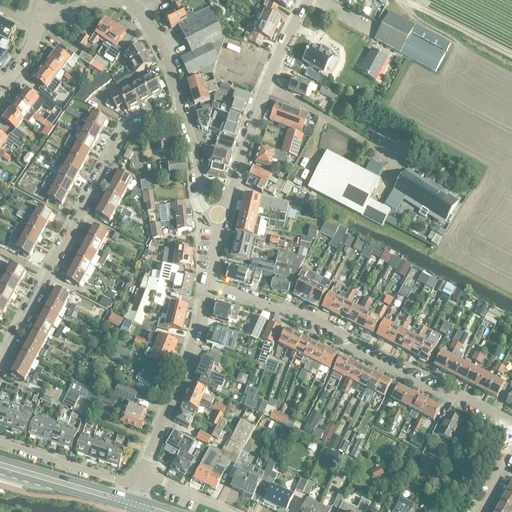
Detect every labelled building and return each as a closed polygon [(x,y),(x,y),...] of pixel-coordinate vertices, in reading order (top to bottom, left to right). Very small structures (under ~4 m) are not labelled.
[(292,0),(273,0),(286,9),(292,0)] [(260,23),(276,30),(281,19),(274,16),(278,7),(266,1),(263,7),(267,9),(265,12),(260,23)] [(213,15),(211,8),(193,17),(191,12),(185,16),(180,5),(172,9),(174,13),(165,17),(171,29),(185,22),(188,28),(213,15)] [(374,39),(400,53),(435,72),(445,54),(410,35),(411,33),(446,52),(450,44),(415,25),(389,12),(374,39)] [(225,38),(213,15),(188,28),(181,31),(192,54),(181,60),(189,77),(198,72),(213,74),(225,38)] [(89,39),(88,42),(92,44),(96,44),(100,38),(105,42),(115,27),(105,20),(96,34),(94,32),(89,39)] [(14,27),(3,22),(0,29),(0,39),(1,40),(0,42),(0,68),(1,69),(10,57),(3,52),(8,42),(7,41),(11,34),(12,35),(15,30),(13,29),(14,27)] [(249,36),(247,41),(259,47),(264,38),(270,42),(276,30),(260,23),(253,38),(249,36)] [(115,27),(105,42),(102,46),(108,50),(105,54),(115,60),(121,52),(116,48),(125,34),(115,27)] [(84,47),(88,42),(89,39),(83,35),(78,43),(84,47)] [(125,55),(131,64),(147,55),(142,45),(125,55)] [(330,53),(323,48),(320,52),(311,47),(302,62),(324,75),(333,60),(328,57),(330,53)] [(74,65),(79,59),(67,50),(63,55),(57,50),(49,60),(62,70),(70,61),(74,65)] [(360,73),(376,81),(388,59),(372,50),(360,73)] [(89,66),(93,60),(82,53),(79,59),(89,66)] [(131,64),(136,74),(153,65),(147,55),(131,64)] [(49,60),(42,70),(55,80),(62,70),(49,60)] [(34,80),(42,86),(38,90),(53,102),(57,97),(47,90),(55,80),(42,70),(34,80)] [(105,72),(102,74),(100,75),(107,84),(112,81),(105,72)] [(69,82),(73,78),(67,73),(64,78),(69,82)] [(152,74),(141,80),(151,99),(162,92),(152,74)] [(95,79),(102,88),(107,84),(100,75),(95,79)] [(188,82),(191,93),(222,84),(223,82),(218,78),(212,75),(214,82),(205,84),(203,78),(188,82)] [(320,78),(313,75),(310,80),(317,84),(320,78)] [(288,91),(306,98),(309,91),(315,93),(317,88),(311,85),(294,78),(288,91)] [(95,79),(91,82),(97,92),(102,88),(95,79)] [(141,80),(130,87),(140,105),(151,99),(141,80)] [(91,82),(86,86),(93,95),(97,92),(91,82)] [(208,93),(218,91),(222,84),(191,93),(194,105),(210,100),(208,93)] [(251,97),(236,92),(234,98),(228,96),(231,87),(222,84),(218,91),(216,96),(247,106),(248,107),(251,97)] [(93,95),(86,86),(84,87),(80,92),(89,100),(93,95)] [(140,105),(130,87),(111,97),(117,109),(125,105),(129,111),(140,105)] [(335,102),(338,96),(322,87),(319,93),(335,102)] [(55,107),(40,95),(36,99),(25,90),(18,100),(32,110),(36,105),(45,113),(48,109),(51,111),(55,107)] [(75,99),(83,103),(85,104),(89,100),(80,92),(75,99)] [(244,117),(247,106),(216,96),(214,100),(231,106),(229,112),(244,117)] [(10,110),(24,121),(28,124),(32,119),(33,118),(42,125),(45,121),(32,110),(18,100),(10,110)] [(270,121),(302,133),(309,115),(277,103),(270,121)] [(207,111),(210,112),(212,108),(213,104),(201,107),(202,113),(207,111)] [(2,120),(16,131),(24,121),(10,110),(2,120)] [(212,113),(210,112),(207,111),(202,113),(197,114),(201,128),(208,130),(209,127),(221,131),(222,128),(223,124),(216,122),(215,122),(210,121),(212,113)] [(218,115),(212,113),(210,121),(215,122),(216,122),(223,124),(239,130),(242,120),(228,116),(226,121),(217,118),(218,115)] [(51,114),(46,121),(52,126),(57,119),(51,114)] [(81,114),(77,120),(82,122),(88,125),(101,133),(108,121),(94,114),(91,119),(81,114)] [(223,124),(222,128),(223,129),(221,135),(237,140),(240,130),(239,130),(223,124)] [(88,125),(82,135),(96,142),(101,133),(88,125)] [(297,159),(301,143),(303,136),(288,131),(281,154),(260,147),(258,155),(255,156),(254,160),(255,162),(255,163),(271,168),(273,161),(284,164),(287,156),(297,159)] [(216,148),(217,148),(229,152),(232,153),(237,140),(221,135),(220,134),(216,148)] [(0,150),(1,151),(5,146),(11,150),(14,146),(20,150),(25,145),(10,135),(7,140),(0,135),(0,150)] [(82,135),(77,146),(90,153),(96,142),(82,135)] [(157,153),(167,152),(165,136),(155,137),(157,153)] [(85,164),(90,153),(77,146),(71,156),(85,164)] [(229,154),(229,152),(217,148),(216,150),(213,149),(209,165),(206,175),(213,177),(226,180),(229,168),(228,168),(229,163),(231,161),(232,158),(231,157),(231,155),(229,154)] [(129,161),(133,154),(127,151),(124,158),(129,161)] [(308,188),(361,216),(370,199),(370,198),(379,180),(327,152),(317,170),(318,170),(308,188)] [(2,158),(8,162),(11,158),(6,154),(2,158)] [(65,167),(79,175),(85,164),(71,156),(65,167)] [(378,176),(383,166),(371,159),(365,169),(378,176)] [(169,176),(186,174),(185,161),(160,164),(160,173),(168,172),(169,176)] [(73,185),(79,175),(65,167),(60,178),(73,185)] [(280,193),(285,184),(253,168),(248,177),(256,181),(252,188),(262,193),(263,190),(264,191),(273,196),(276,191),(280,193)] [(118,172),(113,183),(127,190),(133,180),(124,175),(125,173),(120,171),(119,172),(118,172)] [(394,190),(384,205),(395,212),(404,197),(411,201),(446,222),(447,220),(449,222),(452,217),(450,216),(458,202),(458,201),(447,194),(445,198),(404,173),(393,190),(394,190)] [(68,196),(73,185),(60,178),(57,183),(43,175),(40,181),(44,183),(48,185),(54,188),(54,189),(68,196)] [(142,199),(143,199),(143,204),(145,204),(154,202),(153,192),(152,192),(150,180),(140,182),(141,190),(142,199)] [(287,197),(293,185),(287,182),(281,194),(287,197)] [(121,201),(127,190),(113,183),(107,194),(121,201)] [(143,199),(142,199),(141,190),(139,190),(135,188),(132,193),(136,196),(143,199)] [(54,189),(48,199),(62,207),(68,196),(54,189)] [(129,219),(132,213),(123,209),(123,210),(118,207),(121,201),(107,194),(101,204),(115,212),(120,214),(124,217),(129,219)] [(245,195),(241,214),(269,221),(271,216),(263,214),(264,210),(280,214),(278,223),(284,224),(289,205),(245,195)] [(301,209),(304,201),(296,199),(294,207),(301,209)] [(381,226),(384,218),(390,209),(383,205),(383,206),(370,199),(361,216),(381,226)] [(155,207),(154,202),(145,204),(147,212),(158,210),(158,206),(155,207)] [(168,223),(191,220),(190,210),(184,211),(183,203),(170,205),(166,205),(168,223)] [(95,215),(96,215),(96,217),(100,219),(101,218),(110,223),(115,212),(101,204),(95,215)] [(39,208),(36,213),(22,205),(19,211),(27,215),(33,219),(47,226),(53,215),(39,208)] [(297,209),(289,206),(286,218),(295,220),(296,214),(300,215),(301,209),(298,208),(297,209)] [(392,210),(386,221),(396,227),(401,216),(392,210)] [(25,221),(27,215),(19,211),(16,216),(25,221)] [(238,223),(262,229),(263,225),(274,227),(274,228),(283,230),(284,224),(278,223),(269,221),(241,214),(238,223)] [(28,229),(41,237),(47,226),(33,219),(28,229)] [(340,226),(327,219),(320,234),(332,240),(333,240),(338,230),(340,226)] [(191,220),(168,223),(160,223),(150,225),(152,239),(163,238),(161,229),(168,227),(169,232),(177,232),(192,230),(191,220)] [(266,234),(261,233),(262,229),(238,223),(236,233),(265,240),(266,234)] [(94,227),(88,237),(102,245),(108,234),(94,227)] [(22,240),(36,248),(41,237),(28,229),(22,240)] [(333,240),(338,243),(344,233),(338,230),(333,240)] [(442,238),(431,232),(427,239),(431,241),(430,243),(437,247),(438,245),(442,238)] [(116,241),(120,243),(123,238),(119,236),(119,235),(115,233),(112,239),(116,241)] [(340,244),(350,249),(354,240),(345,235),(340,244)] [(233,245),(253,250),(255,245),(256,246),(263,248),(264,243),(236,236),(235,240),(234,240),(233,245)] [(277,244),(278,241),(279,238),(271,236),(270,243),(277,244)] [(82,248),(97,256),(102,245),(88,237),(82,248)] [(353,249),(360,253),(365,243),(358,239),(353,249)] [(30,258),(36,248),(22,240),(16,251),(30,258)] [(231,258),(248,262),(250,262),(251,259),(253,250),(233,245),(231,252),(232,253),(231,258)] [(164,256),(192,260),(193,252),(188,252),(189,249),(176,247),(175,250),(165,249),(164,256)] [(77,259),(91,266),(97,256),(82,248),(77,259)] [(364,248),(361,255),(369,259),(372,252),(364,248)] [(376,249),(372,255),(378,258),(381,252),(376,249)] [(387,265),(392,255),(385,251),(380,260),(387,265)] [(305,259),(301,258),(279,252),(276,264),(273,274),(273,275),(276,276),(294,281),(305,259)] [(396,267),(400,259),(393,255),(388,265),(394,268),(395,267),(396,267)] [(191,268),(192,260),(164,256),(162,263),(173,265),(173,268),(186,270),(186,267),(191,268)] [(105,261),(101,258),(98,264),(103,266),(108,268),(109,267),(110,268),(112,264),(105,261)] [(249,268),(256,270),(273,274),(276,264),(253,258),(252,259),(251,259),(250,262),(249,268)] [(91,266),(77,259),(71,269),(85,277),(91,266)] [(405,277),(411,265),(402,260),(395,272),(405,277)] [(7,277),(20,284),(26,273),(13,266),(7,277)] [(181,272),(163,268),(158,266),(156,274),(152,273),(151,280),(148,291),(154,294),(155,294),(164,296),(165,291),(173,293),(173,294),(190,298),(194,280),(180,277),(181,272)] [(235,282),(239,269),(230,266),(230,267),(228,267),(224,278),(227,278),(226,279),(235,282)] [(391,269),(387,267),(381,279),(384,281),(385,281),(387,278),(386,278),(391,269)] [(251,287),(256,270),(249,268),(248,272),(239,269),(235,282),(251,287)] [(301,300),(314,275),(311,273),(312,273),(303,268),(297,278),(301,280),(293,296),(301,300)] [(79,288),(82,282),(91,287),(94,282),(90,280),(85,277),(71,269),(65,280),(66,281),(65,282),(70,285),(71,283),(79,288)] [(424,286),(429,277),(421,273),(417,282),(424,286)] [(301,300),(309,304),(322,279),(318,277),(314,275),(301,300)] [(291,281),(276,276),(274,281),(273,281),(270,288),(272,288),(272,289),(272,291),(276,292),(277,291),(277,290),(281,291),(281,292),(281,294),(285,295),(286,294),(286,293),(288,293),(290,287),(291,281)] [(1,287),(15,295),(20,284),(7,277),(1,287)] [(141,327),(147,311),(150,304),(154,294),(148,291),(151,280),(143,277),(139,289),(136,298),(132,306),(128,304),(123,318),(128,320),(127,321),(141,327)] [(433,290),(437,282),(429,277),(424,286),(433,290)] [(331,283),(325,280),(322,279),(309,304),(318,308),(326,293),(331,283)] [(439,281),(434,291),(441,294),(446,284),(439,281)] [(322,309),(324,310),(323,311),(328,314),(329,313),(331,314),(339,298),(334,296),(338,291),(337,290),(339,285),(335,283),(332,288),(333,288),(322,309)] [(442,293),(450,297),(454,288),(452,287),(451,286),(446,283),(442,293)] [(1,287),(0,289),(0,300),(9,305),(15,295),(1,287)] [(73,312),(76,307),(67,302),(70,297),(61,292),(62,290),(58,288),(57,290),(56,289),(50,300),(64,308),(69,310),(73,312)] [(466,295),(455,289),(450,299),(455,302),(460,294),(465,296),(466,295)] [(331,314),(339,318),(352,292),(349,290),(346,295),(342,293),(339,298),(331,314)] [(358,301),(353,299),(356,293),(352,292),(339,318),(347,322),(355,307),(358,301)] [(150,304),(158,306),(163,307),(164,303),(165,297),(164,296),(155,294),(154,294),(150,304)] [(476,300),(466,295),(465,296),(462,302),(472,307),(476,300)] [(393,299),(387,296),(383,303),(389,306),(393,299)] [(102,298),(100,304),(107,308),(110,307),(112,304),(102,298)] [(355,326),(369,300),(365,298),(362,304),(362,303),(359,309),(355,307),(347,322),(355,326)] [(0,314),(3,316),(9,305),(0,300),(0,314)] [(45,310),(59,318),(64,308),(50,300),(45,310)] [(355,326),(364,330),(371,315),(367,313),(369,308),(373,302),(369,300),(355,326)] [(230,317),(237,319),(240,309),(233,307),(217,302),(212,319),(228,324),(230,317)] [(488,306),(479,302),(477,306),(486,311),(488,306)] [(168,315),(185,320),(188,308),(171,304),(170,305),(164,303),(163,307),(169,309),(168,315)] [(376,317),(372,316),(371,315),(364,330),(365,331),(365,333),(370,335),(371,334),(373,335),(386,309),(381,306),(376,317)] [(500,315),(493,312),(495,308),(492,307),(490,310),(489,310),(488,313),(499,319),(500,315)] [(39,321),(53,328),(59,318),(45,310),(39,321)] [(78,315),(73,312),(69,310),(66,315),(75,320),(78,315)] [(384,341),(385,342),(393,326),(389,324),(392,318),(391,318),(394,313),(390,311),(387,316),(376,337),(378,338),(378,339),(383,342),(384,341)] [(123,319),(112,314),(108,323),(119,328),(123,319)] [(182,332),(185,320),(168,315),(166,322),(159,321),(158,325),(165,327),(165,328),(182,332)] [(266,320),(254,315),(245,336),(257,340),(266,320)] [(393,346),(407,319),(403,318),(401,323),(396,320),(393,326),(385,342),(393,346)] [(393,346),(402,350),(413,329),(408,327),(411,321),(407,319),(393,346)] [(33,332),(47,339),(53,328),(39,321),(33,332)] [(124,321),(119,333),(127,336),(132,325),(124,321)] [(262,339),(273,344),(281,327),(269,322),(262,339)] [(451,325),(445,322),(439,333),(445,336),(451,325)] [(58,331),(67,336),(70,330),(61,326),(58,331)] [(402,350),(410,354),(424,328),(420,326),(417,331),(413,329),(402,350)] [(410,354),(419,359),(429,338),(424,336),(427,330),(424,328),(410,354)] [(237,339),(236,339),(237,334),(219,329),(218,333),(210,331),(206,344),(224,349),(226,342),(235,345),(238,346),(240,340),(237,339)] [(278,345),(286,349),(294,333),(294,332),(289,329),(288,331),(286,330),(278,345)] [(64,342),(67,336),(58,331),(55,337),(64,342)] [(463,333),(458,331),(453,341),(457,344),(463,333)] [(47,339),(33,332),(28,342),(42,350),(47,339)] [(147,345),(173,355),(177,343),(160,337),(160,336),(151,333),(148,340),(149,341),(148,342),(147,345)] [(290,366),(291,366),(294,361),(305,339),(294,333),(286,349),(292,352),(289,357),(291,358),(290,360),(292,361),(290,366)] [(463,333),(457,344),(462,346),(468,335),(463,333)] [(134,343),(140,346),(142,340),(137,338),(134,343)] [(425,363),(425,362),(427,363),(435,348),(431,345),(433,340),(429,338),(419,359),(420,359),(419,361),(425,363)] [(300,364),(311,342),(305,339),(294,361),(300,364)] [(453,341),(449,348),(454,351),(457,344),(453,341)] [(22,353),(36,360),(39,355),(44,358),(48,360),(51,355),(47,352),(42,350),(28,342),(22,353)] [(273,345),(264,342),(258,363),(265,366),(267,360),(268,360),(273,345)] [(311,342),(300,364),(305,366),(303,370),(307,372),(320,347),(311,342)] [(462,346),(457,344),(454,351),(459,353),(462,346)] [(168,367),(173,355),(147,345),(146,348),(146,349),(148,350),(145,358),(168,367)] [(113,353),(129,360),(131,353),(115,346),(113,353)] [(50,347),(47,352),(51,355),(56,358),(59,351),(50,347)] [(320,347),(307,372),(310,374),(312,370),(317,373),(321,367),(329,351),(320,347)] [(201,358),(197,368),(211,374),(215,364),(219,366),(222,358),(221,357),(223,353),(211,350),(210,354),(207,352),(204,360),(201,358)] [(330,352),(329,351),(321,367),(329,371),(337,356),(335,355),(335,354),(330,351),(330,352)] [(452,357),(442,351),(434,366),(444,372),(452,357)] [(471,359),(476,362),(479,355),(475,352),(471,359)] [(30,371),(36,360),(22,353),(16,364),(30,371)] [(479,355),(476,362),(481,364),(484,358),(479,355)] [(331,377),(335,379),(340,382),(342,377),(350,362),(348,361),(349,360),(343,357),(342,358),(341,358),(333,373),(331,377)] [(460,361),(452,357),(444,372),(455,377),(463,362),(464,363),(465,360),(462,358),(460,361)] [(275,375),(279,363),(267,360),(264,372),(275,375)] [(341,391),(344,393),(358,366),(350,362),(342,377),(346,380),(341,391)] [(455,377),(465,383),(473,368),(464,363),(463,362),(455,377)] [(16,377),(25,382),(30,371),(16,364),(10,374),(12,375),(11,376),(15,379),(16,377)] [(493,371),(498,373),(501,366),(497,364),(493,371)] [(358,366),(344,393),(348,395),(350,390),(355,393),(366,370),(358,366)] [(501,366),(498,373),(502,376),(506,369),(501,366)] [(167,382),(161,380),(163,376),(144,368),(142,372),(141,373),(142,374),(138,383),(148,387),(146,392),(160,398),(167,382)] [(218,377),(211,374),(197,368),(194,376),(199,377),(197,383),(213,389),(215,383),(216,384),(218,377)] [(484,373),(473,368),(465,383),(476,388),(484,373)] [(361,401),(364,397),(375,375),(366,370),(355,393),(359,395),(357,399),(361,401)] [(236,381),(245,384),(248,375),(239,372),(236,381)] [(494,378),(484,373),(476,388),(486,393),(494,378)] [(375,394),(383,379),(375,375),(364,397),(368,399),(369,397),(373,399),(375,394)] [(384,380),(383,379),(375,394),(384,399),(391,383),(389,382),(390,381),(385,378),(384,380)] [(504,384),(494,378),(486,393),(497,399),(504,384)] [(79,397),(86,400),(91,388),(73,381),(68,391),(79,397)] [(187,394),(212,405),(214,400),(204,395),(206,390),(191,384),(187,394)] [(18,390),(17,389),(7,385),(5,392),(10,393),(16,396),(18,390)] [(19,385),(17,389),(18,390),(22,391),(21,393),(28,395),(29,390),(19,385)] [(132,404),(137,393),(119,386),(114,397),(132,404)] [(391,400),(401,406),(408,392),(398,387),(391,400)] [(86,400),(92,402),(97,391),(91,388),(86,400)] [(65,399),(76,403),(79,397),(68,391),(68,392),(65,399)] [(98,405),(99,401),(102,393),(97,391),(92,402),(98,405)] [(412,411),(419,397),(408,392),(401,406),(412,411)] [(39,401),(41,395),(36,393),(35,397),(34,396),(32,402),(36,404),(37,402),(38,403),(39,401)] [(116,399),(102,393),(99,401),(112,407),(116,399)] [(209,410),(212,405),(187,394),(182,404),(183,404),(181,408),(194,415),(196,410),(197,410),(199,405),(209,410)] [(52,406),(55,401),(54,401),(54,400),(43,395),(41,395),(39,401),(52,406)] [(253,411),(257,402),(244,397),(241,406),(253,411)] [(422,416),(429,403),(419,397),(412,411),(422,416)] [(269,398),(267,405),(275,407),(277,401),(269,398)] [(74,409),(76,403),(65,399),(63,404),(74,409)] [(0,407),(0,425),(5,427),(13,404),(2,400),(0,405),(0,406),(0,407)] [(257,402),(253,411),(262,414),(265,406),(257,402)] [(224,414),(226,408),(215,403),(212,410),(224,414)] [(440,408),(429,403),(422,416),(433,422),(440,408)] [(5,427),(15,430),(23,408),(13,404),(5,427)] [(128,404),(125,410),(122,409),(120,414),(123,415),(120,423),(140,431),(143,424),(142,423),(147,411),(128,404)] [(277,422),(283,405),(280,414),(274,412),(275,409),(273,408),(269,419),(277,422)] [(277,422),(284,426),(287,417),(283,415),(286,406),(283,405),(277,422)] [(269,419),(273,408),(267,406),(263,416),(269,419)] [(25,407),(23,408),(15,430),(26,434),(32,416),(31,416),(33,411),(32,409),(25,407)] [(193,416),(194,415),(181,408),(181,409),(180,409),(174,422),(178,425),(179,424),(188,429),(194,416),(193,416)] [(210,424),(217,427),(221,419),(223,415),(217,412),(210,424)] [(29,435),(40,439),(47,418),(47,417),(43,415),(41,419),(35,417),(29,435)] [(311,436),(319,422),(320,419),(311,415),(303,431),(311,435),(311,436)] [(440,418),(432,434),(438,437),(438,436),(451,442),(451,441),(456,443),(460,436),(455,433),(461,422),(448,415),(446,420),(440,418)] [(40,439),(50,442),(56,424),(51,423),(52,419),(47,417),(47,418),(40,439)] [(291,429),(294,421),(288,418),(288,417),(287,417),(284,426),(291,429)] [(221,419),(217,427),(212,437),(218,440),(227,423),(221,419)] [(236,463),(242,452),(255,428),(240,421),(234,434),(231,433),(226,443),(226,444),(224,447),(221,452),(204,485),(215,491),(226,471),(230,462),(235,464),(236,463)] [(294,421),(291,429),(292,430),(293,428),(298,430),(301,425),(294,421)] [(56,424),(50,442),(61,446),(67,428),(66,428),(68,424),(62,422),(61,426),(56,424)] [(320,440),(326,429),(325,429),(324,432),(317,429),(320,422),(319,422),(311,436),(320,440)] [(78,432),(67,428),(61,446),(72,450),(78,432)] [(326,429),(320,440),(324,442),(329,431),(326,429)] [(170,468),(184,476),(193,462),(196,464),(202,455),(198,453),(195,459),(188,455),(195,443),(194,442),(195,440),(185,434),(184,436),(174,431),(170,437),(165,445),(179,453),(170,468)] [(211,437),(200,431),(196,439),(207,445),(211,437)] [(420,447),(424,438),(414,433),(410,442),(420,447)] [(344,452),(349,442),(335,434),(329,444),(344,452)] [(76,454),(87,457),(93,439),(82,436),(76,454)] [(94,438),(93,439),(87,457),(98,461),(104,443),(98,441),(99,438),(94,436),(94,438)] [(358,440),(350,456),(356,459),(364,443),(358,440)] [(98,461),(108,464),(116,443),(110,442),(109,445),(104,443),(98,461)] [(125,450),(119,448),(120,445),(116,443),(108,464),(119,468),(125,450)] [(193,480),(204,485),(221,452),(211,447),(210,450),(210,449),(193,480)] [(407,456),(417,461),(421,452),(411,447),(407,456)] [(442,457),(438,456),(439,455),(433,452),(433,453),(429,451),(427,455),(440,461),(442,457)] [(254,468),(244,463),(248,455),(242,452),(236,463),(242,466),(240,471),(239,471),(231,488),(242,493),(252,472),(254,468)] [(441,465),(424,456),(419,465),(436,474),(441,465)] [(259,471),(257,475),(252,472),(242,493),(253,498),(263,476),(269,478),(271,472),(275,464),(269,462),(264,473),(259,471)] [(374,478),(384,472),(380,466),(370,471),(374,478)] [(263,490),(269,492),(264,503),(280,511),(279,511),(286,511),(294,496),(283,491),(283,490),(278,488),(278,489),(272,486),(277,475),(271,472),(269,478),(263,490)] [(302,494),(303,493),(307,482),(300,479),(295,490),(302,494)] [(309,496),(314,484),(308,481),(307,482),(303,493),(309,496)] [(511,495),(507,492),(501,502),(511,508),(511,495)] [(332,507),(339,510),(343,502),(344,498),(338,495),(332,507)] [(301,511),(315,511),(318,506),(312,503),(313,500),(309,498),(301,511)] [(343,502),(339,510),(340,510),(338,511),(366,511),(371,503),(361,499),(357,508),(348,504),(348,505),(343,502)] [(393,511),(410,511),(414,506),(400,499),(393,511)] [(495,511),(511,511),(511,508),(501,502),(495,511)]
